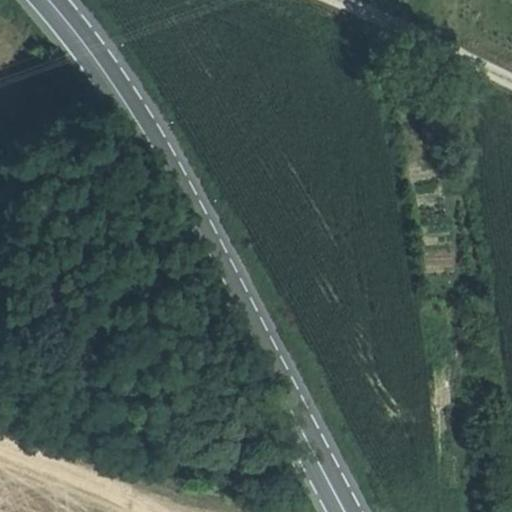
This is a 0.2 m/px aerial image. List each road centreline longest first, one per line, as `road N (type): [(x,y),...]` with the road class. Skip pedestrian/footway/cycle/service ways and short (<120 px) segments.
road 1 (secondary): [(45,0),(165,172),(342,511)]
road 2 (track): [(0,429),(221,511)]
road 3 (track): [(364,0),(511,65)]
